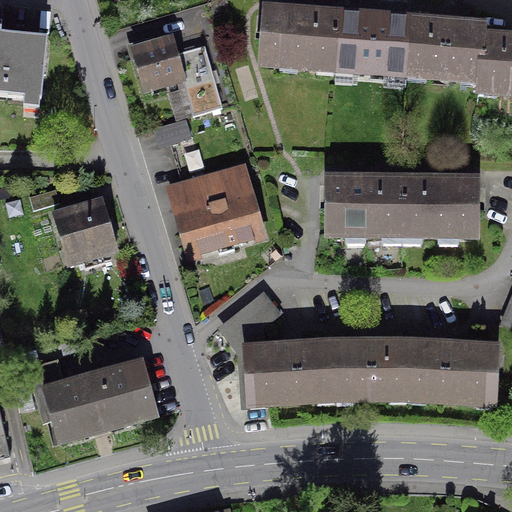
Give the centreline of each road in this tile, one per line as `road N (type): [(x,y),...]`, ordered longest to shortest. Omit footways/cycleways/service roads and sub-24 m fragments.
road 1 (residential): [(216,471),(76,0)]
road 2 (secondary): [(216,471),(384,458),(511,468)]
road 3 (secondary): [(44,511),(216,471)]
